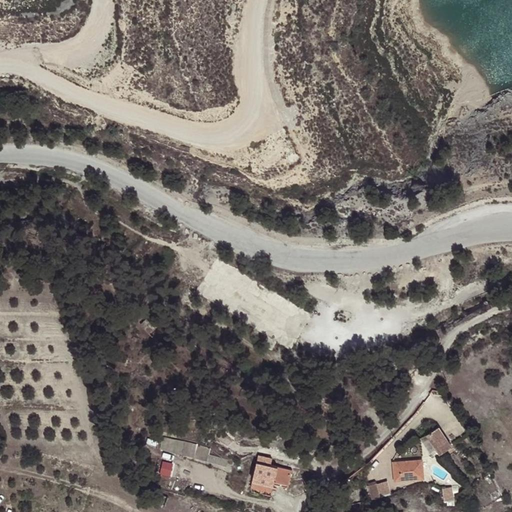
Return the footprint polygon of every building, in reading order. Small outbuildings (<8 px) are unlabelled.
[(218,256),(195,292),(288,350),(312,312),(218,256)] [(140,322),(149,332),(154,326),(147,317),(140,322)] [(427,436),(435,447),(445,440),(437,430),(427,436)] [(160,440),(157,452),(222,468),(224,462),(204,457),(206,451),(160,440)] [(252,485),(275,488),(275,485),(290,487),(293,472),(269,468),(271,462),(258,460),(252,485)] [(396,465),(398,483),(425,479),(424,461),(396,465)] [(371,484),(374,495),(392,491),(390,479),(371,484)] [(273,496),(275,488),(252,485),(251,491),(273,496)] [(455,486),(445,486),(446,502),(456,501),(455,486)]
